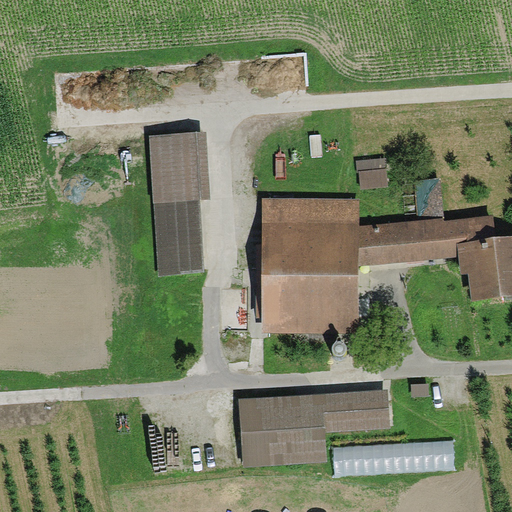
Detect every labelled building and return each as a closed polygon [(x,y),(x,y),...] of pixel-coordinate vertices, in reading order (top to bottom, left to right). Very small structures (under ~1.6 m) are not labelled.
[(200,142),(149,146),(159,277),(199,273),(194,206),(205,205),(200,142)] [(353,206),(262,206),(262,334),(353,334),(353,269),(353,236),(353,206)] [(492,250),(490,225),(353,236),(353,269),(461,261),(460,253),(492,250)] [(511,247),(492,250),(460,253),(461,261),(463,280),(471,279),(474,309),(511,304),(511,247)] [(384,398),(239,406),(242,469),(322,464),(320,434),(386,430),(384,398)]
